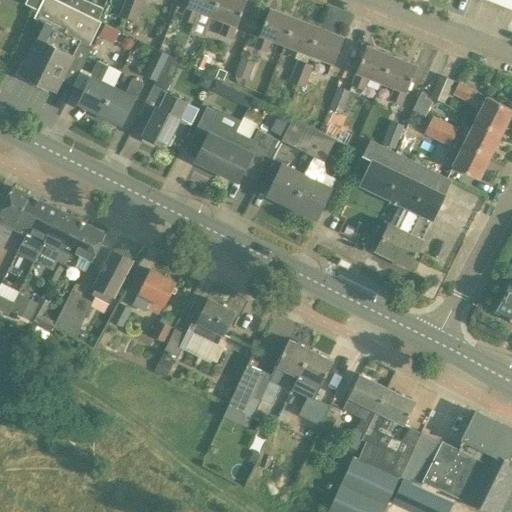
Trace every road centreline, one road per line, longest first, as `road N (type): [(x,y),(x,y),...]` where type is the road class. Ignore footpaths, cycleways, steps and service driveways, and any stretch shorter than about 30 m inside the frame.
road 1 (secondary): [(433,342),(0,126)]
road 2 (residential): [(433,342),(511,191)]
road 3 (residential): [(511,55),(370,0)]
